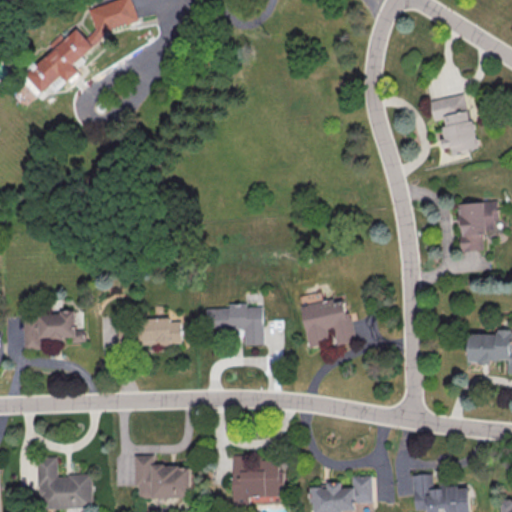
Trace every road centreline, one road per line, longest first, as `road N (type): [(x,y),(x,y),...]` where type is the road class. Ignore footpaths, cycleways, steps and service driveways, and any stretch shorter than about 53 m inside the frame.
road 1 (residential): [(0,405),(236,397),(511,431)]
road 2 (residential): [(414,420),(404,221),(376,103),(377,44),(397,0)]
